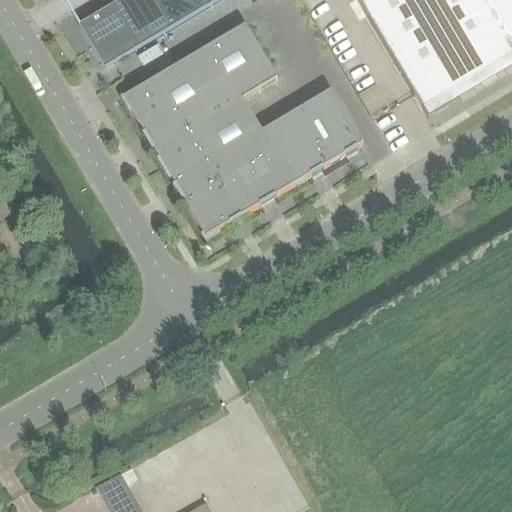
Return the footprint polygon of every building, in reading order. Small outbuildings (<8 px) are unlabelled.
[(129,0),(114,9),(127,30),(139,51),(156,40),(132,0),(129,0)] [(155,0),(132,0),(156,40),(173,30),(155,0)] [(178,0),(155,0),(173,30),(190,20),(178,0)] [(201,0),(178,0),(190,20),(208,10),(201,0)] [(201,0),(208,10),(223,0),(201,0)] [(511,0),(354,0),(355,2),(357,1),(367,17),(365,18),(413,99),(414,99),(423,114),(511,61),(511,0)] [(80,30),(92,51),(127,30),(114,9),(80,30)] [(124,101),(123,102),(145,138),(146,137),(155,152),(154,153),(175,190),(177,188),(186,204),(184,205),(206,241),(230,227),(229,225),(239,219),(240,221),(261,208),(260,207),(273,199),(274,201),(311,179),(310,177),(320,171),(321,172),(345,158),(344,156),(355,150),(356,152),(363,148),(362,147),(331,95),(262,135),(243,103),(277,82),(245,29),(124,101)] [(127,30),(92,51),(105,71),(139,51),(127,30)] [(387,107),(376,88),(359,98),(370,117),(387,107)]
